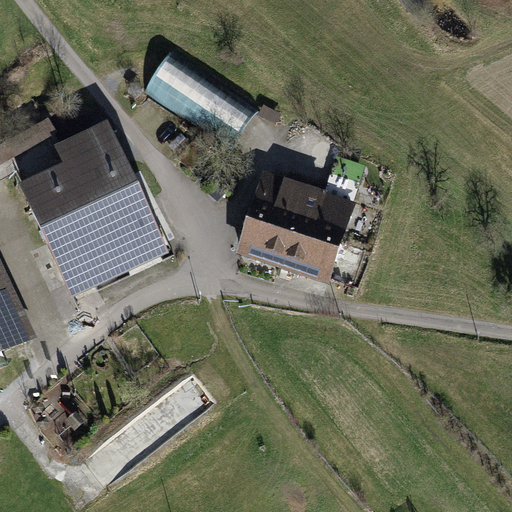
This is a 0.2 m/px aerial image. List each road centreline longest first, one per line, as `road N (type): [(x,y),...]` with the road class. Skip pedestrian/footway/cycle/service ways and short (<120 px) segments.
road 1 (track): [(0,416),(124,308),(181,285),(224,285),(511,333)]
road 2 (track): [(24,0),(169,184),(194,231),(203,283)]
